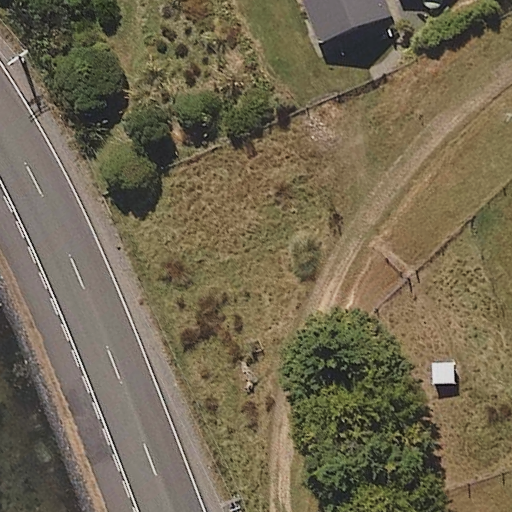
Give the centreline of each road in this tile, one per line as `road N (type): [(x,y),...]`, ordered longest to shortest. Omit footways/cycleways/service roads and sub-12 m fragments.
road 1 (unclassified): [(511,66),(433,140),(323,288),(293,365),(275,451),(280,511)]
road 2 (secondary): [(0,119),(76,270),(168,511)]
